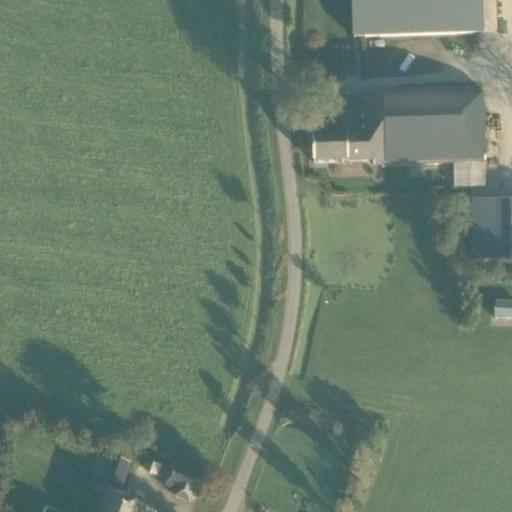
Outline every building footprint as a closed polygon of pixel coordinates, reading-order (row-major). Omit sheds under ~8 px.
[(351,0),(353,40),(482,36),(480,0),(351,0)] [(483,164),(481,91),(355,95),(356,138),(312,139),(313,165),(372,163),(372,168),(483,164)] [(511,262),(511,202),(495,202),(494,262),(511,262)] [(511,321),(511,304),(494,304),(494,321),(511,321)] [(125,489),(131,465),(113,460),(107,485),(125,489)] [(197,501),(205,478),(171,466),(163,489),(176,493),(174,499),(188,504),(190,498),(197,501)] [(151,511),(101,494),(94,511),(151,511)]
